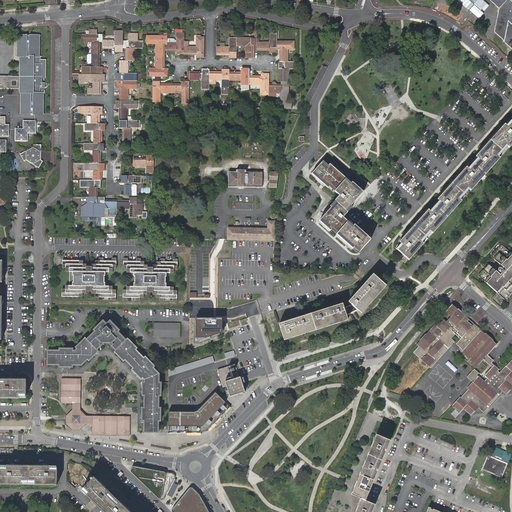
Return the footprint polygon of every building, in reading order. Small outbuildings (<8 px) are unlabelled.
[(493,32),(509,46),(511,38),(511,2),(509,0),(489,0),(499,8),(493,32)] [(115,40),(102,40),(102,42),(102,48),(115,48),(115,51),(122,51),(122,48),(125,48),(125,60),(119,60),(119,73),(116,73),(115,88),(119,88),(118,101),(115,100),(115,108),(118,108),(118,128),(121,128),(121,140),(129,141),(129,128),(139,128),(139,120),(126,120),(126,108),(136,108),(136,101),(126,101),(126,88),(136,88),(136,73),(126,73),(127,61),(132,61),(133,48),(142,48),(142,41),(137,41),(137,34),(127,33),(127,41),(122,40),(122,31),(115,31),(115,40)] [(229,47),(216,47),(216,54),(229,55),(229,58),(236,58),(236,46),(246,46),(246,58),(253,58),(254,46),(256,46),(256,50),(269,50),(269,53),(277,53),(277,49),(280,49),(280,61),(278,61),(278,69),(281,69),(281,85),(269,84),(269,73),(261,73),(261,77),(248,76),(248,70),(241,69),(241,73),(228,73),(228,70),(221,69),(221,73),(208,72),(208,70),(201,69),(201,73),(188,73),(188,80),(201,80),(201,88),(208,88),(208,80),(221,80),(221,88),(220,95),(228,95),(228,88),(228,80),(229,80),(229,84),(235,84),(234,80),(241,80),(241,93),(248,93),(248,84),(261,84),(261,94),(269,94),(269,92),(281,92),(281,101),(282,101),(282,109),(292,109),(292,102),(289,102),(289,90),(290,69),(295,69),(295,62),(287,61),(287,49),(293,49),(294,41),(277,41),(277,33),(269,33),(269,43),(256,43),(257,38),(236,38),(237,38),(229,37),(229,47)] [(87,88),(87,94),(100,94),(100,82),(103,82),(104,74),(102,74),(102,66),(99,66),(99,42),(102,42),(102,40),(102,34),(97,34),(90,34),(82,34),(82,42),(92,41),(91,54),(91,63),(91,66),(82,66),(81,74),(77,74),(77,77),(77,83),(83,83),(83,81),(93,82),(93,88),(87,88)] [(21,77),(21,90),(21,94),(21,115),(44,115),(44,94),(41,94),(41,86),(42,86),(42,65),(41,65),(41,57),(40,57),(40,36),(17,36),(17,57),(21,57),(21,77)] [(167,44),(166,43),(167,36),(146,36),(146,43),(156,43),(155,68),(149,68),(149,76),(166,76),(166,68),(163,68),(164,44),(167,44)] [(203,58),(204,37),(196,37),(196,47),(183,47),(184,37),(176,37),(176,43),(166,43),(167,44),(166,51),(176,51),(176,54),(196,54),(196,58),(203,58)] [(0,81),(9,81),(9,90),(15,90),(21,90),(21,77),(0,76),(0,81)] [(0,89),(9,90),(9,81),(0,81),(0,89)] [(171,92),(171,84),(159,84),(159,81),(151,81),(151,101),(158,102),(159,92),(171,92)] [(188,103),(189,81),(181,81),(181,84),(171,84),(171,92),(181,92),(181,103),(188,103)] [(103,106),(82,106),(82,113),(91,114),(91,123),(84,123),(84,131),(94,131),(93,143),(83,143),(83,146),(83,150),(93,150),(93,163),(84,163),(84,170),(93,171),(92,180),(80,180),(80,187),(89,187),(89,197),(97,197),(97,187),(100,187),(100,180),(101,180),(101,170),(104,171),(105,163),(101,163),(101,151),(104,151),(105,143),(102,143),(102,131),(105,131),(106,123),(100,123),(100,114),(103,114),(103,106)] [(8,126),(8,117),(3,117),(3,118),(0,118),(0,152),(9,152),(9,141),(1,141),(1,136),(11,136),(11,126),(8,126)] [(452,212),(481,180),(479,178),(488,168),(490,169),(511,144),(511,120),(511,121),(509,119),(475,156),(477,158),(468,168),(466,167),(437,199),(439,200),(430,211),(428,209),(395,247),(404,256),(401,260),(405,263),(408,259),(409,260),(443,222),(441,221),(450,211),(452,212)] [(27,130),(19,130),(19,141),(30,141),(30,133),(38,133),(38,122),(27,122),(27,130)] [(28,161),(42,169),(46,162),(44,161),(45,145),(36,145),(36,148),(23,155),(27,162),(28,161)] [(145,171),(153,171),(153,154),(145,154),(145,158),(132,158),(132,165),(145,165),(145,171)] [(339,195),(329,206),(331,208),(319,221),(331,231),(331,230),(359,253),(371,239),(355,224),(353,226),(344,217),(353,206),(352,205),(364,192),(352,182),(351,183),(324,159),(312,174),(328,187),(329,186),(339,195)] [(244,187),(261,188),(262,172),(246,171),(246,170),(236,169),(236,171),(228,171),(228,186),(237,187),(237,184),(244,184),(244,187)] [(278,188),(278,172),(270,172),(269,187),(278,188)] [(135,195),(135,185),(134,184),(131,184),(129,184),(130,182),(131,182),(140,182),(140,174),(120,174),(120,182),(123,182),(123,194),(130,195),(130,194),(135,195)] [(89,197),(87,196),(87,203),(81,207),(81,221),(96,221),(96,217),(96,215),(89,215),(89,197)] [(96,215),(96,217),(104,218),(104,208),(108,208),(108,213),(117,213),(117,208),(129,208),(129,218),(136,218),(136,215),(142,215),(142,203),(137,203),(137,197),(129,197),(129,200),(104,200),(104,197),(97,197),(89,197),(89,215),(96,215)] [(175,208),(175,218),(183,218),(183,208),(175,208)] [(227,240),(276,241),(277,220),(268,220),(267,228),(228,227),(227,240)] [(499,263),(498,265),(497,265),(497,264),(496,264),(495,264),(494,264),(493,265),(493,266),(494,266),(495,268),(495,269),(489,264),(478,276),(507,301),(511,295),(511,253),(509,251),(508,249),(507,249),(502,245),(491,256),(499,263)] [(82,260),(63,260),(62,267),(66,267),(66,271),(69,271),(73,271),(73,285),(69,285),(65,285),(65,289),(62,289),(62,296),(82,297),(82,293),(86,293),(86,289),(91,289),(91,293),(95,293),(95,297),(98,297),(98,300),(103,300),(103,297),(111,297),(111,301),(116,301),(116,289),(112,289),(112,286),(104,286),(104,282),(103,282),(103,274),(104,275),(104,271),(112,271),(112,268),(116,268),(116,257),(111,257),(111,260),(103,260),(103,257),(99,257),(99,260),(95,260),(95,264),(91,264),(91,267),(86,267),(86,264),(82,264),(82,260)] [(177,269),(178,259),(173,259),(173,262),(165,262),(165,259),(160,258),(160,262),(156,262),(156,265),(153,265),(153,269),(147,268),(147,265),(144,265),(144,261),(140,261),(140,258),(136,258),(136,261),(128,261),(128,258),(124,258),(123,268),(127,268),(126,272),(135,272),(134,286),(127,286),(127,290),(123,290),(123,301),(128,301),(127,298),(135,298),(135,301),(140,301),(140,298),(143,298),(143,294),(147,294),(147,291),(153,291),(152,294),(156,294),(156,298),(160,298),(160,301),(164,301),(164,298),(173,298),(173,301),(177,301),(177,290),(173,290),(173,287),(166,287),(165,282),(164,282),(164,276),(165,276),(165,272),(174,273),(174,269),(177,269)] [(386,285),(373,274),(348,301),(351,304),(358,310),(361,313),(386,285)] [(279,324),(284,340),(297,336),(348,320),(346,315),(344,307),(342,303),(279,324)] [(358,310),(351,304),(344,307),(346,315),(358,310)] [(464,316),(465,316),(453,305),(447,311),(451,316),(446,322),(443,320),(437,327),(435,325),(418,344),(420,346),(414,353),(429,367),(436,360),(433,357),(444,344),(445,345),(452,338),(455,334),(456,335),(457,333),(462,337),(461,339),(456,344),(464,350),(462,352),(469,359),(468,360),(476,367),(483,359),(490,365),(491,363),(494,360),(487,354),(496,344),(478,327),(476,329),(467,321),(468,320),(464,316)] [(478,327),(465,316),(464,316),(468,320),(467,321),(476,329),(478,327)] [(93,332),(85,339),(96,351),(102,344),(108,345),(114,351),(125,340),(117,332),(118,330),(109,320),(106,323),(102,320),(92,330),(93,332)] [(180,323),(153,323),(153,328),(148,328),(149,332),(153,332),(153,336),(180,337),(180,323)] [(72,350),(72,348),(58,348),(59,350),(46,350),(46,365),(58,365),(58,367),(72,368),(72,366),(81,366),(87,360),(88,361),(97,352),(96,351),(85,339),(84,338),(74,347),(76,349),(74,350),(72,350)] [(114,351),(113,352),(123,362),(125,360),(132,368),(131,370),(140,380),(142,379),(144,380),(158,373),(153,368),(154,366),(145,356),(143,357),(135,350),(137,348),(127,338),(125,340),(114,351)] [(433,357),(436,360),(437,361),(455,341),(452,338),(445,345),(444,344),(433,357)] [(169,377),(214,362),(212,357),(168,370),(169,377)] [(473,382),(467,388),(468,389),(460,398),(459,397),(452,405),(460,412),(464,408),(471,414),(478,407),(472,402),(477,397),(487,406),(497,393),(495,391),(498,387),(501,389),(506,394),(511,386),(511,358),(499,374),(496,372),(498,369),(494,365),(484,376),(486,378),(484,381),(476,374),(478,372),(473,368),(466,376),(473,382)] [(229,371),(218,374),(223,388),(226,387),(230,397),(245,392),(240,377),(239,377),(237,372),(231,374),(233,379),(232,380),(229,371)] [(143,420),(143,432),(158,433),(158,420),(161,420),(161,406),(158,406),(159,395),(161,395),(162,383),(159,383),(158,373),(144,380),(144,382),(141,382),(141,394),(143,394),(143,405),(141,405),(141,419),(143,420)] [(65,402),(73,402),(77,402),(77,396),(75,384),(77,384),(78,377),(65,377),(65,383),(63,383),(63,396),(65,396),(65,402)] [(0,397),(26,398),(26,379),(4,379),(4,381),(0,380),(0,397)] [(168,412),(168,433),(200,433),(203,433),(205,432),(208,431),(209,430),(230,407),(215,393),(197,411),(194,412),(168,412)] [(472,402),(478,407),(483,412),(488,407),(487,406),(477,397),(472,402)] [(87,422),(87,415),(80,409),(73,408),(66,414),(67,418),(67,422),(73,428),(81,428),(87,422)] [(130,430),(130,423),(130,418),(125,418),(125,420),(100,420),(100,418),(93,418),(93,422),(93,430),(99,430),(99,432),(118,432),(124,432),(124,430),(130,430)] [(366,500),(391,439),(377,434),(352,494),(361,498),(355,511),(371,511),(375,504),(366,500)] [(509,463),(488,455),(483,469),(503,477),(509,463)] [(82,490),(104,511),(153,511),(125,484),(103,467),(94,477),(81,464),(69,464),(69,480),(75,480),(76,481),(77,482),(78,483),(83,488),(82,490)] [(0,483),(22,484),(22,482),(36,482),(36,484),(57,484),(57,480),(57,465),(7,465),(7,467),(0,466),(0,483)] [(131,472),(131,473),(161,500),(162,501),(164,500),(175,479),(175,477),(175,475),(173,474),(171,473),(134,466),(133,467),(131,468),(131,469),(131,470),(131,472)] [(172,511),(208,511),(204,503),(203,502),(189,494),(188,494),(187,494),(186,495),(172,509),(172,510),(172,511)]
